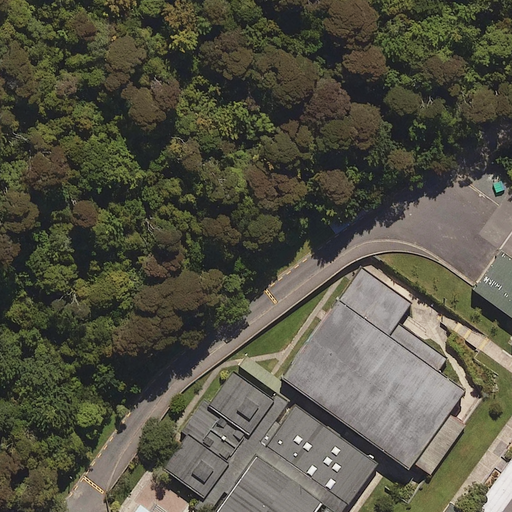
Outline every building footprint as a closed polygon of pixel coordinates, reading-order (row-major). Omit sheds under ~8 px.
[(324,214),(337,233),(390,197),(377,177),(324,214)] [(511,201),(503,194),(486,217),(511,236),(511,201)] [(511,253),(498,243),(469,282),(511,313),(511,325),(509,330),(511,331),(511,253)] [(306,511),(317,497),(336,511),(338,511),(384,449),(404,464),(409,458),(429,472),(467,421),(447,407),(464,383),(440,365),(448,354),(397,317),(410,300),(361,263),(276,370),(284,375),(271,395),(230,367),(160,463),(200,493),(192,503),(203,511),(306,511)] [(511,511),(511,444),(463,511),(511,511)] [(152,511),(138,501),(129,511),(152,511)]
